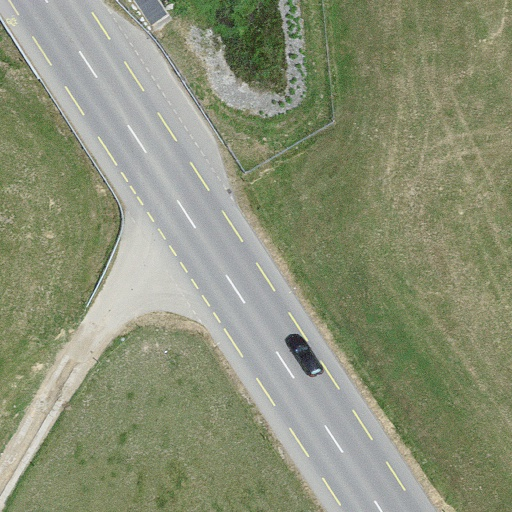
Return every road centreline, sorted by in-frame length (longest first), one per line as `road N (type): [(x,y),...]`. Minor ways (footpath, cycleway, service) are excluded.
road 1 (secondary): [(385,511),(45,0)]
road 2 (track): [(0,503),(180,198)]
